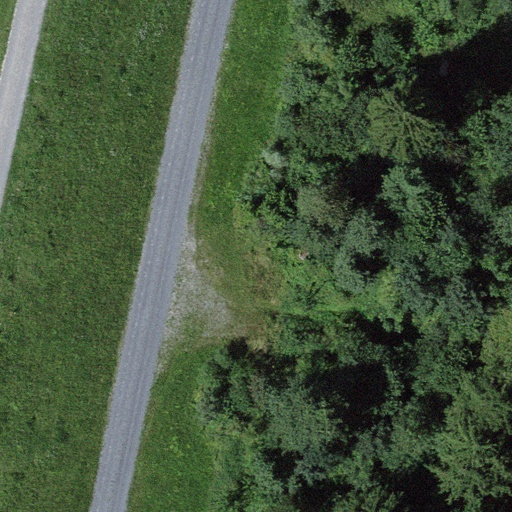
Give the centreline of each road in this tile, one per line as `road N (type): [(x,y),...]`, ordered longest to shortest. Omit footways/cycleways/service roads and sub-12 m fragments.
road 1 (track): [(231,0),(123,511)]
road 2 (track): [(39,0),(0,177)]
